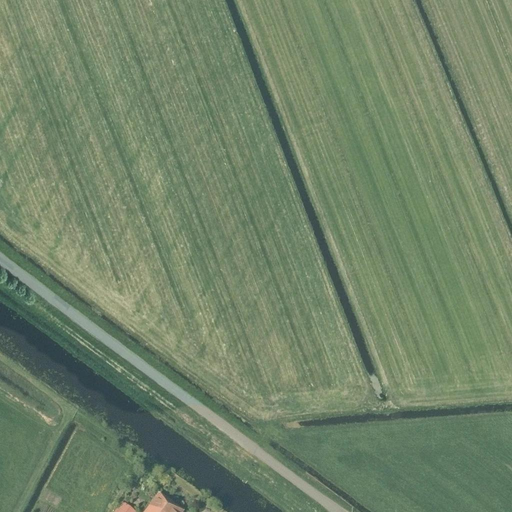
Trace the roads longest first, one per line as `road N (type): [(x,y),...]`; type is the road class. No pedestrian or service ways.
road 1 (tertiary): [(339,511),(0,258)]
road 2 (track): [(17,511),(68,408),(0,358)]
